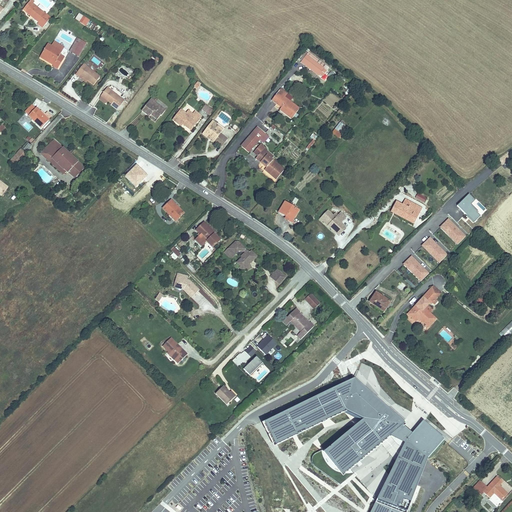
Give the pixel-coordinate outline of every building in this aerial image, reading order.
[(52,20),(35,7),(37,4),(33,1),(25,11),(35,19),(34,20),(40,24),(39,26),(44,30),(52,20)] [(86,26),(90,20),(79,13),(75,20),(86,26)] [(78,37),(70,50),(78,55),(86,42),(78,37)] [(63,50),(49,42),(41,56),(54,63),(53,65),(59,68),(66,56),(61,53),(63,50)] [(330,65),(308,49),(301,59),(319,72),(320,70),(324,73),(330,65)] [(100,75),(83,63),(74,75),(79,78),(81,75),(93,84),(100,75)] [(331,70),(326,76),(329,79),(335,74),(331,70)] [(281,107),(293,116),(300,107),(291,99),(285,95),(288,92),(281,86),(272,98),(282,105),(281,107)] [(124,101),(107,88),(100,96),(110,103),(109,105),(116,111),(124,101)] [(166,109),(151,98),(142,110),(150,116),(152,113),(159,118),(166,109)] [(210,115),(213,109),(205,105),(202,111),(210,115)] [(45,120),(31,108),(24,116),(37,128),(45,120)] [(180,124),(187,130),(199,114),(195,111),(192,114),(190,117),(185,113),(180,109),(172,121),(179,126),(180,124)] [(214,120),(203,134),(207,137),(208,135),(212,138),(212,140),(215,141),(217,141),(219,143),(225,135),(220,131),(221,129),(215,125),(217,122),(214,120)] [(256,123),(242,144),(251,150),(266,130),(256,123)] [(343,132),(336,127),(333,130),(340,136),(343,132)] [(306,148),(309,150),(318,137),(312,133),(310,137),(312,139),(306,148)] [(225,135),(219,143),(222,145),(228,136),(225,135)] [(53,139),(43,151),(62,168),(75,179),(85,167),(53,139)] [(264,148),(265,148),(266,145),(267,143),(264,141),(258,150),(261,152),(264,148)] [(29,153),(32,145),(27,143),(23,150),(29,153)] [(15,168),(26,156),(18,148),(6,161),(15,168)] [(259,156),(269,163),(276,155),(269,151),(265,148),(264,148),(261,152),(259,156)] [(62,168),(43,151),(38,156),(58,173),(62,168)] [(289,164),(276,155),(269,163),(271,164),(269,166),(274,169),(282,174),(289,164)] [(424,203),(427,198),(418,193),(415,198),(424,203)] [(174,208),(176,205),(168,198),(159,208),(173,221),(180,213),(174,208)] [(298,208),(284,201),(278,211),(284,215),(283,217),(291,221),(298,208)] [(392,213),(407,222),(409,218),(414,221),(421,210),(410,203),(407,209),(396,202),(393,207),(395,209),(392,213)] [(328,210),(322,218),(337,231),(341,227),(344,230),(347,226),(342,221),(346,215),(342,211),(339,214),(336,211),(333,215),(328,210)] [(193,239),(200,245),(206,239),(213,246),(221,238),(202,219),(194,228),(199,233),(193,239)] [(447,220),(440,228),(457,245),(466,236),(447,220)] [(430,238),(421,246),(438,264),(447,255),(430,238)] [(244,248),(246,246),(240,239),(238,241),(236,239),(229,246),(232,249),(233,251),(236,251),(240,248),(244,248)] [(181,254),(172,245),(169,249),(178,258),(181,254)] [(246,250),(241,254),(242,256),(239,259),(243,263),(240,266),(244,271),(247,268),(248,269),(253,265),(251,264),(259,256),(252,249),(250,250),(248,247),(246,250)] [(412,256),(403,264),(420,282),(429,273),(412,256)] [(195,267),(186,258),(182,262),(192,271),(195,267)] [(170,289),(185,292),(186,288),(177,286),(179,276),(187,278),(188,274),(173,271),(170,289)] [(274,280),(281,273),(279,271),(272,278),(274,280)] [(286,279),(281,273),(274,280),(279,286),(286,279)] [(185,292),(191,297),(200,289),(190,278),(187,278),(179,276),(177,286),(186,288),(185,292)] [(406,286),(400,282),(396,288),(403,292),(406,286)] [(435,284),(433,286),(441,293),(442,291),(435,284)] [(433,286),(424,297),(431,304),(441,293),(433,286)] [(159,302),(163,295),(159,293),(155,300),(159,302)] [(320,303),(311,294),(305,299),(314,309),(320,303)] [(389,302),(376,294),(370,303),(383,311),(389,302)] [(420,302),(410,314),(417,320),(420,317),(431,327),(437,319),(431,314),(435,309),(429,305),(427,308),(420,302)] [(309,324),(299,314),(301,312),(296,307),(281,322),(287,327),(290,324),(299,333),(296,336),(301,341),(315,327),(311,322),(309,324)] [(506,337),(511,331),(511,319),(500,331),(506,337)] [(277,344),(268,335),(257,347),(266,356),(277,344)] [(173,363),(178,367),(187,357),(170,340),(163,347),(168,352),(176,360),(173,363)] [(257,351),(251,346),(244,351),(250,357),(257,351)] [(176,360),(168,352),(166,355),(173,363),(176,360)] [(263,363),(256,357),(244,370),(251,376),(263,363)] [(258,380),(263,386),(267,382),(261,377),(258,380)] [(372,511),(408,511),(429,459),(445,440),(441,436),(424,422),(413,434),(412,433),(405,427),(408,425),(355,379),(265,423),(278,448),(348,413),(364,421),(324,455),(344,479),(394,437),(405,444),(377,503),(372,511)] [(215,396),(228,409),(235,402),(229,396),(222,389),(215,396)] [(231,393),(229,396),(235,402),(238,399),(231,393)] [(487,487),(480,494),(481,496),(484,493),(490,499),(494,494),(501,501),(508,494),(499,486),(503,482),(496,476),(487,487)] [(473,488),(476,491),(483,484),(480,480),(473,488)] [(476,491),(480,494),(487,487),(483,484),(476,491)]
